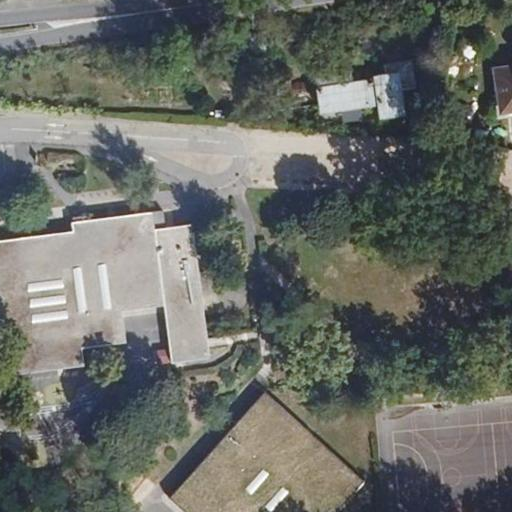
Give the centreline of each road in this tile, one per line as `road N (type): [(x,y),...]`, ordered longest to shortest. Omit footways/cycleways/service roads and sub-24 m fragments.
road 1 (primary): [(0,32),(223,0)]
road 2 (residential): [(213,146),(0,132)]
